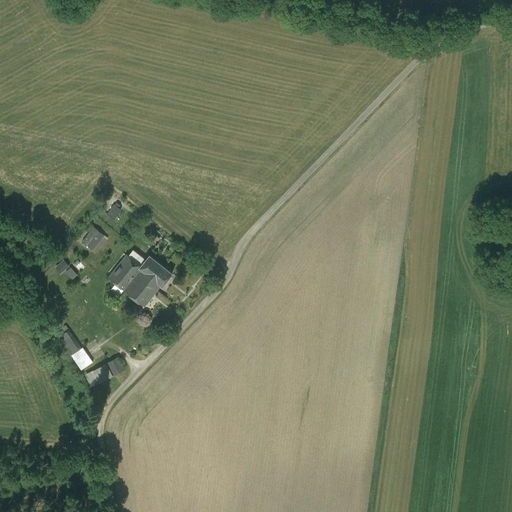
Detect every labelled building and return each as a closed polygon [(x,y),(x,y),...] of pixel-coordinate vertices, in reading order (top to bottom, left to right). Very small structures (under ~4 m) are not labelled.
[(114,219),(121,210),(114,205),(107,215),(114,219)] [(85,229),(90,233),(83,242),(92,250),(104,235),(90,224),(85,229)] [(109,277),(125,290),(137,274),(157,290),(162,285),(163,286),(173,273),(150,255),(141,266),(127,254),(109,277)] [(54,268),(69,283),(78,273),(63,258),(54,268)] [(137,274),(125,290),(145,306),(157,290),(137,274)] [(81,348),(69,330),(59,337),(71,355),(81,348)] [(82,369),(93,361),(83,347),(72,355),(82,369)] [(113,376),(126,370),(119,356),(106,363),(113,376)]
